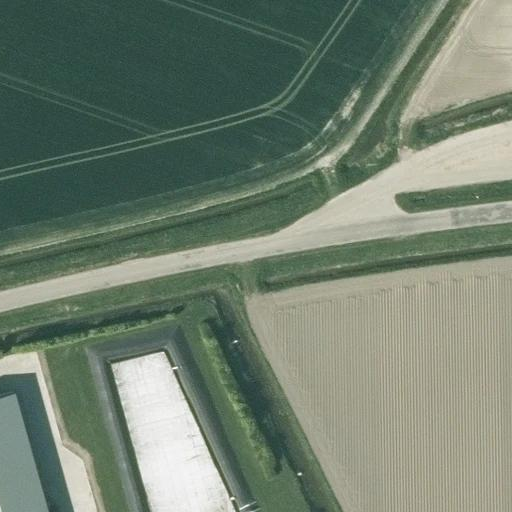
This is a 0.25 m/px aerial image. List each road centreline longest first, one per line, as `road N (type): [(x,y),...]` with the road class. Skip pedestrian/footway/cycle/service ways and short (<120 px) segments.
road 1 (tertiary): [(0,305),(213,257),(511,213)]
road 2 (unknown): [(369,186),(391,169),(511,139)]
